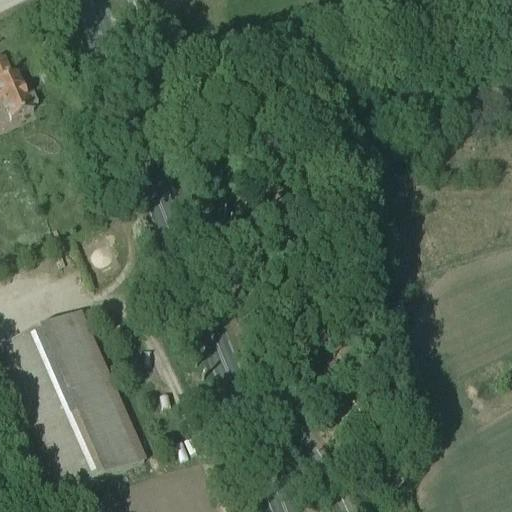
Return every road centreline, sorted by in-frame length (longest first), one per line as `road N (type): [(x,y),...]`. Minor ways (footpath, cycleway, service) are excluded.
road 1 (primary): [(286,511),(158,204),(90,0)]
road 2 (track): [(75,294),(115,307),(138,331),(226,511)]
